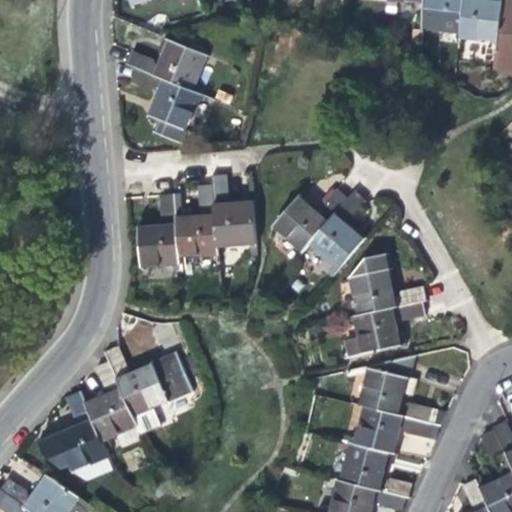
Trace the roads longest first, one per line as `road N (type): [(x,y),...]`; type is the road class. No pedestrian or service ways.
road 1 (residential): [(0,428),(80,337),(98,295),(88,104)]
road 2 (residential): [(511,358),(480,388),(423,511)]
